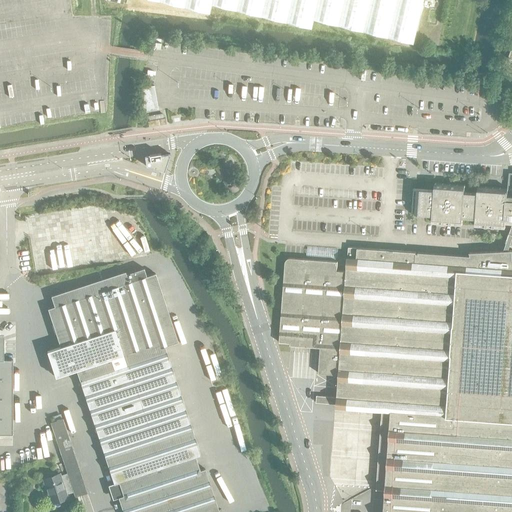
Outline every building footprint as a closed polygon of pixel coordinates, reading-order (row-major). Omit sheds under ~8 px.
[(415,47),(425,0),(143,0),(209,16),(211,7),(311,30),(313,23),(415,47)] [(165,118),(149,121),(148,121),(149,127),(166,124),(165,118)] [(161,155),(160,153),(149,155),(149,156),(144,156),(146,166),(164,172),(170,153),(161,155)] [(339,376),(338,397),(337,403),(386,406),(380,490),(386,490),(384,511),(511,511),(511,189),(508,189),(508,188),(479,186),(478,186),(478,193),(465,192),(465,185),(429,182),(429,189),(414,188),(412,213),(433,215),(433,222),(462,224),(463,217),(476,218),(476,225),(505,228),(506,223),(511,223),(511,252),(511,250),(470,252),(470,256),(349,247),(347,267),(342,267),(341,263),(340,262),(339,262),(338,261),(291,258),(290,258),(289,258),(288,258),(288,259),(287,259),(286,260),(286,261),(286,262),(285,262),(280,342),(321,345),(319,374),(339,376)] [(51,296),(55,306),(48,308),(61,346),(47,351),(56,376),(76,369),(114,483),(119,482),(123,495),(118,497),(120,501),(205,471),(205,468),(200,470),(196,457),(200,455),(196,441),(164,346),(178,341),(155,273),(129,282),(125,271),(51,296)] [(0,433),(13,434),(13,363),(13,359),(4,359),(4,334),(0,333),(0,433)] [(205,471),(120,501),(123,511),(217,511),(219,511),(205,471)] [(60,475),(59,473),(44,478),(52,503),(67,498),(66,494),(74,491),(67,473),(60,475)]
